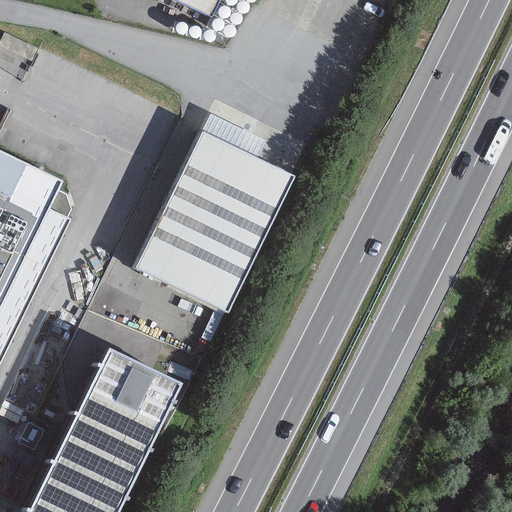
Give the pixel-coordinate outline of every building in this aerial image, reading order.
[(217,0),(173,0),(209,17),(217,0)] [(210,114),(201,131),(254,159),(263,142),(210,114)] [(254,159),(201,131),(133,267),(227,313),(294,178),(254,159)] [(0,360),(69,219),(48,209),(61,181),(0,152),(0,360)] [(119,511),(182,386),(109,350),(28,511),(119,511)]
